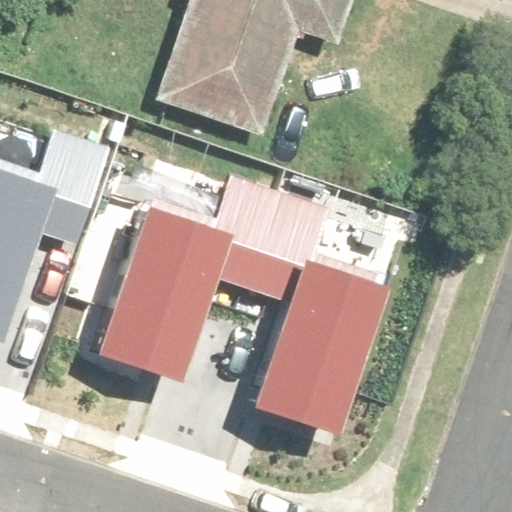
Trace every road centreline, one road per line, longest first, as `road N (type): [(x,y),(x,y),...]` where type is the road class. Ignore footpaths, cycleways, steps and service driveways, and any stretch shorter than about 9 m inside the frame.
road 1 (residential): [(0,466),(128,511)]
road 2 (residential): [(472,511),(511,398)]
